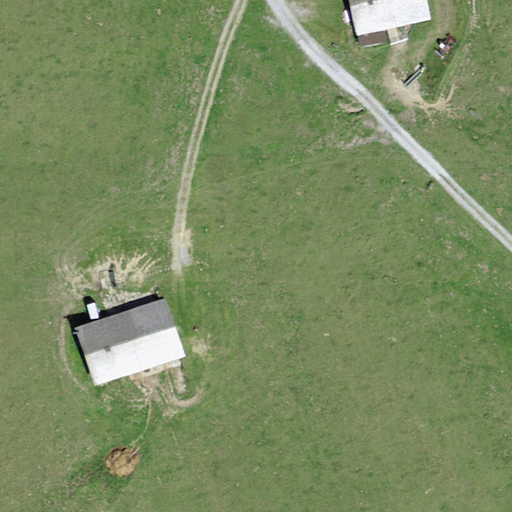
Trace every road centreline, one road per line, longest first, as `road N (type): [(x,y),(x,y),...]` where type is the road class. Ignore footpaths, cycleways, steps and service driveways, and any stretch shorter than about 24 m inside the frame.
road 1 (track): [(511,244),(309,48),(275,0)]
road 2 (track): [(240,0),(190,158),(178,266)]
